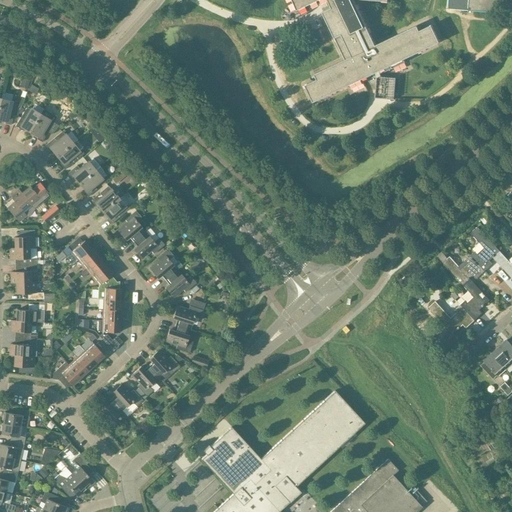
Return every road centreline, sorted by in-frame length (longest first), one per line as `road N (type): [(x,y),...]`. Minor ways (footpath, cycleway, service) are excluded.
road 1 (tertiary): [(320,281),(99,61),(59,29),(1,0)]
road 2 (tertiary): [(0,19),(49,42),(112,89),(304,295)]
road 3 (residential): [(81,408),(156,342),(167,319),(166,293),(49,159),(0,140)]
road 4 (unclassified): [(130,468),(241,371)]
road 5 (tertiary): [(511,122),(414,209)]
